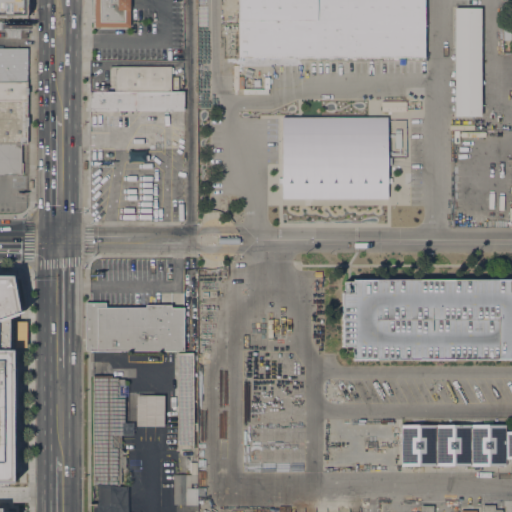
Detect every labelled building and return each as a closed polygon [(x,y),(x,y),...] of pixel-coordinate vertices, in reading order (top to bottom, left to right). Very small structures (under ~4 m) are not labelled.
[(127,26),(127,28),(91,28),(91,0),(130,0),(130,26),(127,26)] [(424,0),(424,58),(242,58),(242,61),(238,61),(238,56),(235,56),(235,0),(424,0)] [(0,18),(0,5),(17,6),(17,18),(11,18),(0,18)] [(481,115),(478,115),(478,116),(454,116),(454,8),(481,8),(481,115)] [(0,21),(4,21),(28,22),(28,34),(26,34),(26,38),(6,38),(7,33),(3,26),(1,26),(0,24),(0,21)] [(503,25),(511,25),(511,40),(503,40),(503,25)] [(0,81),(0,48),(26,48),(26,81),(0,81)] [(170,91),(180,91),(180,93),(183,93),(183,110),(180,110),(180,111),(90,111),(90,97),(92,97),(92,91),(113,91),(113,88),(109,88),(109,66),(170,66),(170,91)] [(0,81),(26,81),(26,101),(27,101),(27,134),(26,134),(26,142),(21,142),(0,142),(0,81)] [(256,81),(264,81),(264,89),(256,89),(256,81)] [(282,198),(282,117),(387,117),(387,157),(391,157),(391,165),(387,165),(387,178),(391,178),(391,182),(387,182),(388,198),(282,198)] [(0,142),(21,142),(21,173),(0,173),(0,142)] [(0,274),(13,274),(19,312),(12,315),(0,319),(0,274)] [(353,280),(511,279),(511,359),(346,360),(346,348),(335,348),(335,293),(341,293),(346,293),(346,281),(353,280)] [(85,350),(85,302),(105,302),(105,307),(145,307),(145,305),(171,305),(171,307),(183,307),(183,350),(90,350),(85,350)] [(0,482),(0,350),(13,351),(12,361),(19,361),(23,381),(22,479),(14,479),(14,483),(0,482)] [(177,352),(193,352),(193,423),(196,423),(196,428),(193,428),(193,449),(177,449),(177,352)] [(120,435),(120,449),(124,452),(121,455),(127,455),(127,471),(120,471),(121,482),(118,485),(92,485),(92,376),(112,375),(112,378),(117,377),(117,379),(124,379),(124,384),(127,384),(127,396),(124,396),(125,423),(122,423),(122,435),(120,435)] [(164,395),(164,426),(136,426),(136,395),(164,395)] [(511,460),(510,461),(508,463),(506,464),(505,464),(505,465),(501,465),(501,467),(466,467),(431,467),(397,467),(397,425),(400,425),(505,424),(505,431),(511,431),(511,460)] [(173,474),(190,474),(190,462),(196,462),(196,483),(191,483),(191,488),(196,488),(196,504),(173,504),(173,474)]
